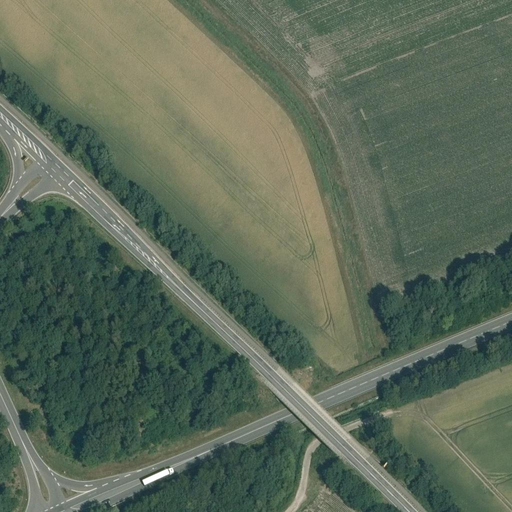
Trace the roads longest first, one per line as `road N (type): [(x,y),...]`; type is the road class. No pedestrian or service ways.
road 1 (secondary): [(59,174),(407,511)]
road 2 (primary): [(511,323),(115,495)]
road 3 (track): [(387,414),(316,440),(288,511)]
